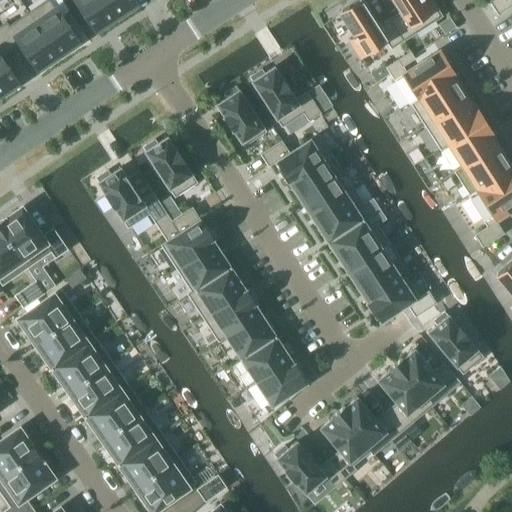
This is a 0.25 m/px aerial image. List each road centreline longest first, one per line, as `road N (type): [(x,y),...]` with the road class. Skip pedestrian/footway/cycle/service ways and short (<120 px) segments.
road 1 (residential): [(152,57),(351,363)]
road 2 (residential): [(111,511),(0,348)]
road 3 (residential): [(0,159),(152,57)]
